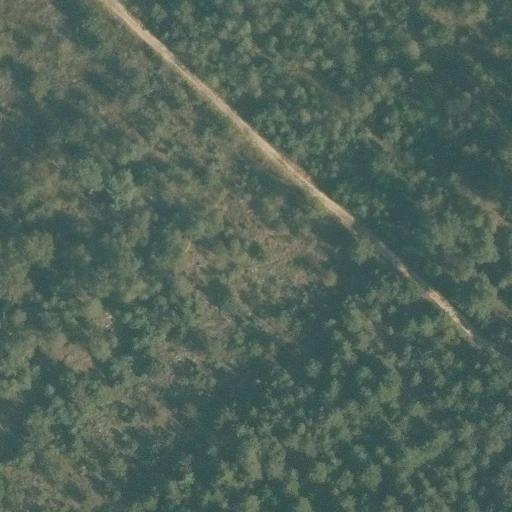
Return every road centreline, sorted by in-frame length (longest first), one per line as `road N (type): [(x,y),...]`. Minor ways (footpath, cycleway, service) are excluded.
road 1 (track): [(381,272),(93,0)]
road 2 (track): [(381,272),(313,337),(264,352),(107,511)]
road 3 (track): [(511,395),(381,272)]
